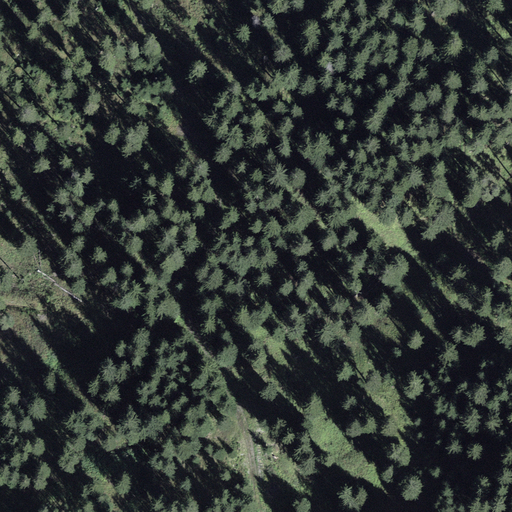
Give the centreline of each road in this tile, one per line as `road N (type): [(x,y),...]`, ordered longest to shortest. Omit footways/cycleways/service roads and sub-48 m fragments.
road 1 (track): [(127,0),(174,72),(219,190),(187,311),(247,429),(258,511)]
road 2 (track): [(463,0),(454,239),(511,283)]
